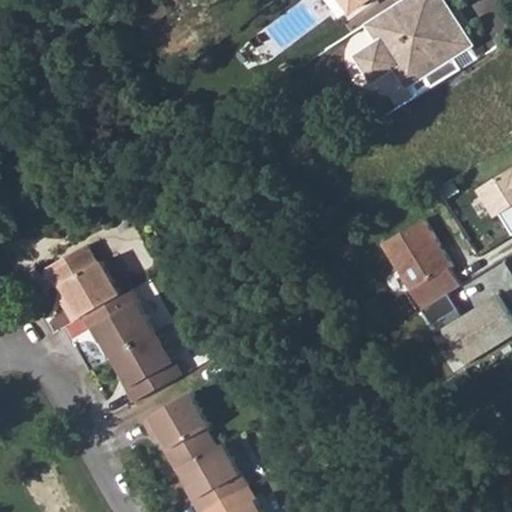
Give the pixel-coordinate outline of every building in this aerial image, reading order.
[(178,17),(165,0),(162,0),(144,14),(158,32),(178,17)] [(339,0),(352,17),(360,10),(353,0),(339,0)] [(353,0),(360,10),(373,0),(378,0),(380,2),(381,0),(353,0)] [(440,0),(439,0),(405,0),(403,2),(393,8),(374,20),(386,40),(382,42),(379,44),(376,47),(374,51),(374,55),(374,59),(376,63),(379,68),(383,70),(389,71),(394,70),(398,69),(403,66),(411,80),(431,69),(438,83),(468,65),(461,52),(478,42),(457,9),(445,16),(436,2),(440,0)] [(302,4),(271,27),(284,45),(315,22),(302,4)] [(361,47),(377,39),(370,23),(353,32),(361,47)] [(501,215),(511,232),(511,168),(477,190),(495,218),(501,215)] [(382,244),(421,310),(462,288),(451,270),(454,268),(425,220),(382,244)] [(83,240),(67,249),(69,251),(85,242),(83,240)] [(56,295),(68,317),(78,311),(118,288),(100,256),(95,259),(85,242),(69,251),(67,249),(43,262),(54,281),(59,278),(66,289),(61,292),(56,295)] [(54,281),(61,292),(66,289),(59,278),(54,281)] [(78,311),(86,326),(94,340),(99,337),(107,352),(110,350),(151,327),(125,284),(118,288),(78,311)] [(511,318),(497,295),(444,328),(465,366),(511,337),(511,318)] [(122,384),(130,397),(177,370),(152,326),(151,327),(110,350),(120,368),(128,381),(122,384)] [(115,371),(122,384),(128,381),(120,368),(115,371)] [(210,421),(189,385),(140,415),(153,438),(157,436),(163,432),(170,443),(164,447),(174,464),(179,461),(215,440),(205,424),(210,421)] [(491,386),(472,402),(488,423),(507,407),(491,386)] [(157,436),(164,447),(170,443),(163,432),(157,436)] [(248,478),(223,435),(215,440),(179,461),(189,478),(197,491),(191,494),(198,507),(248,478)] [(184,482),(191,494),(197,491),(189,478),(184,482)] [(267,511),(248,478),(198,507),(200,511),(267,511)]
